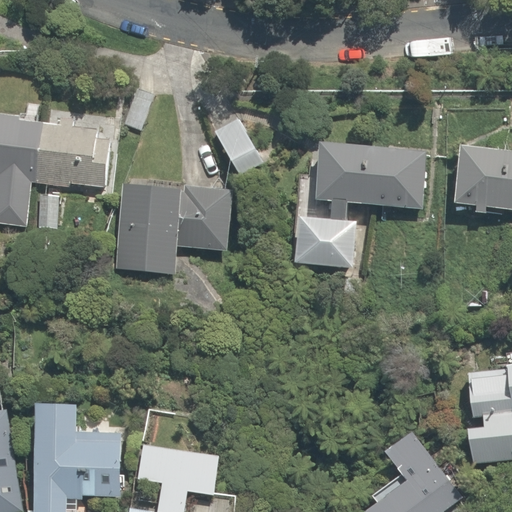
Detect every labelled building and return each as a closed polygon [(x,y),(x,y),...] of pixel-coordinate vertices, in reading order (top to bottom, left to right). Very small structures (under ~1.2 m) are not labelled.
[(108,123),(0,118),(0,181),(105,186),(108,123)] [(423,149),(313,140),(308,199),(418,208),(423,149)] [(511,150),(454,145),(448,200),(511,206),(511,150)] [(230,181),(118,176),(114,270),(172,272),(173,247),(227,249),(230,181)] [(511,346),(501,349),(505,367),(462,376),(475,461),(511,451),(511,346)] [(73,392),(35,392),(34,511),(64,511),(64,496),(114,497),(115,434),(73,433),(73,392)] [(0,509),(14,508),(1,394),(0,393),(0,509)] [(441,511),(460,499),(399,415),(371,436),(385,455),(364,470),(381,493),(358,510),(359,511),(441,511)] [(214,453),(140,443),(135,480),(158,483),(154,510),(128,506),(127,511),(181,511),(184,489),(209,492),(214,453)]
